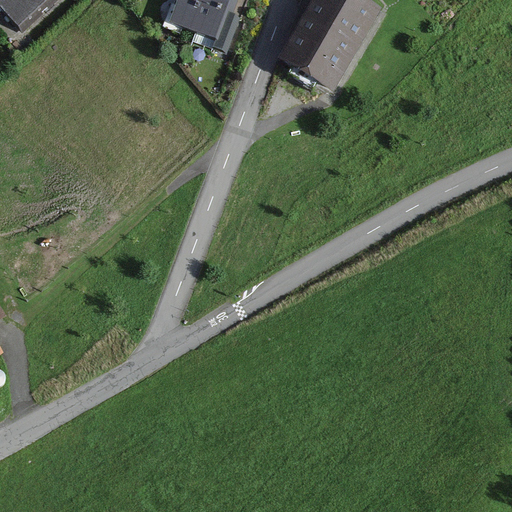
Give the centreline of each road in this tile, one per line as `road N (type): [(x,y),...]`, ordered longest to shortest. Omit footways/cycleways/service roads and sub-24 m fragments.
road 1 (tertiary): [(511,161),(371,230),(157,358)]
road 2 (residential): [(287,0),(157,358)]
road 3 (tertiary): [(157,358),(0,445)]
